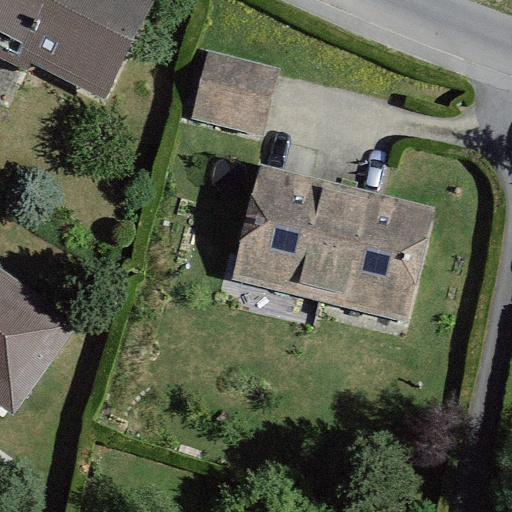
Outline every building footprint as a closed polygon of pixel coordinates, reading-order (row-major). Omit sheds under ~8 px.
[(158,0),(0,0),(0,60),(27,75),(31,67),(105,104),(158,0)] [(267,136),(280,75),(211,60),(198,121),(267,136)] [(237,285),(326,307),(353,195),(264,173),(237,285)] [(326,307),(412,327),(439,216),(353,195),(326,307)] [(78,325),(0,271),(0,408),(13,418),(78,325)]
